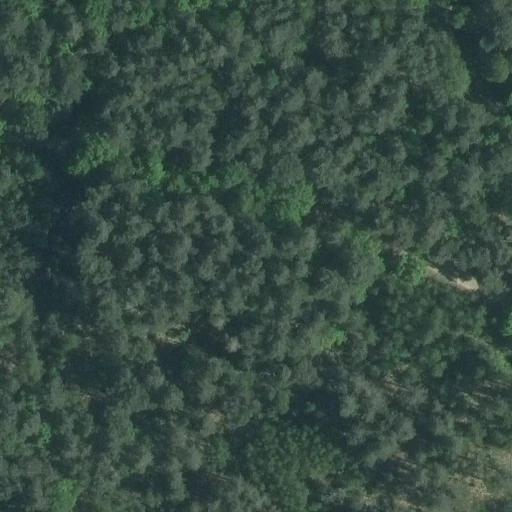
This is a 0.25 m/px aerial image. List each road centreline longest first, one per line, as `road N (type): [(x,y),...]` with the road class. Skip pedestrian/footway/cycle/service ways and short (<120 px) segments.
road 1 (track): [(34,145),(353,230),(511,314)]
road 2 (track): [(80,511),(35,349),(34,145),(0,136)]
